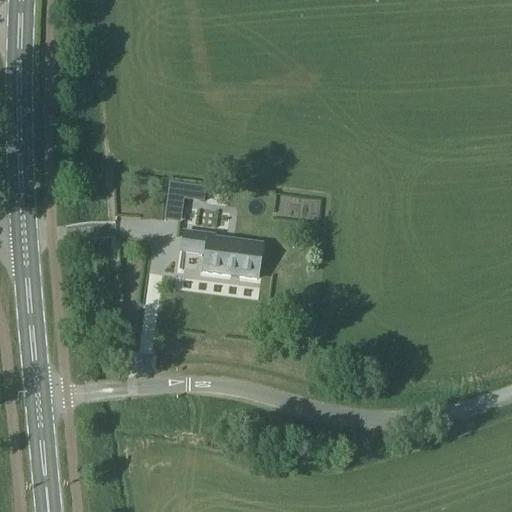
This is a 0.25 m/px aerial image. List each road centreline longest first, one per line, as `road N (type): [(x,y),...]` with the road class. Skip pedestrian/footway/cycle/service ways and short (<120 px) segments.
road 1 (unclassified): [(38,397),(217,388),(368,420),(455,412),(511,393)]
road 2 (tertiary): [(26,236),(22,0)]
road 3 (tertiary): [(38,397),(26,236)]
